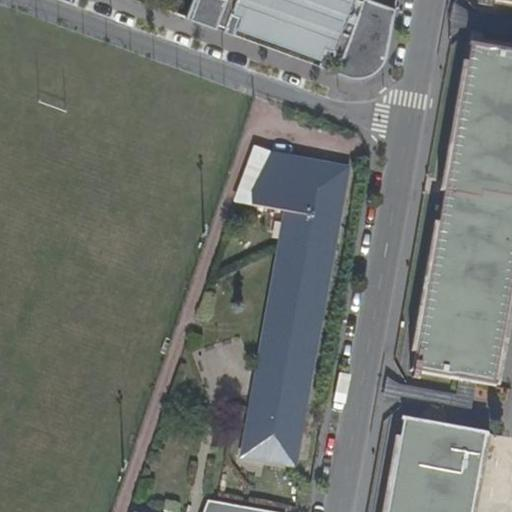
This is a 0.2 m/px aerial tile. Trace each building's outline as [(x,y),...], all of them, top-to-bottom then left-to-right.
[(382,59),(386,49),(395,0),(188,0),(183,17),(231,34),(234,24),(320,54),(316,65),(342,74),(353,76),(364,73),(374,68),(382,59)] [(511,277),(511,53),(469,45),(468,48),(470,49),(411,373),(409,372),(409,374),(411,375),(410,380),(417,381),(418,376),(494,390),(495,388),(492,387),(511,277)] [(268,154),(269,152),(252,146),(230,201),(247,204),(268,154)] [(292,465),(345,168),(268,154),(247,204),(284,212),(240,456),(292,465)] [(470,511),(484,438),(486,438),(486,436),(401,421),(401,423),(403,424),(386,511),(470,511)] [(271,511),(205,500),(200,511),(271,511)]
